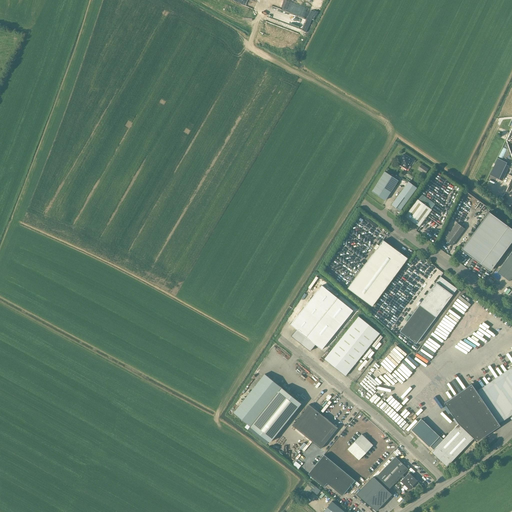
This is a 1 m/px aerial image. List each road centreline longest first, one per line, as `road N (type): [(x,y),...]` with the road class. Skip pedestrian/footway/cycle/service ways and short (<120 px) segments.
road 1 (unclassified): [(447,482),(280,338)]
road 2 (unclassified): [(511,313),(365,204)]
